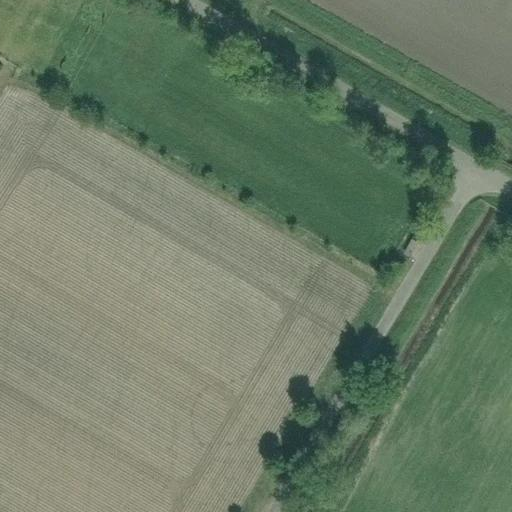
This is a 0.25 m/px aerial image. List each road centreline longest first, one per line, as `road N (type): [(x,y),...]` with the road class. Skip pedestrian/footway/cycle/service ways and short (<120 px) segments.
road 1 (unclassified): [(259,511),(467,154)]
road 2 (unclassified): [(467,154),(201,0)]
